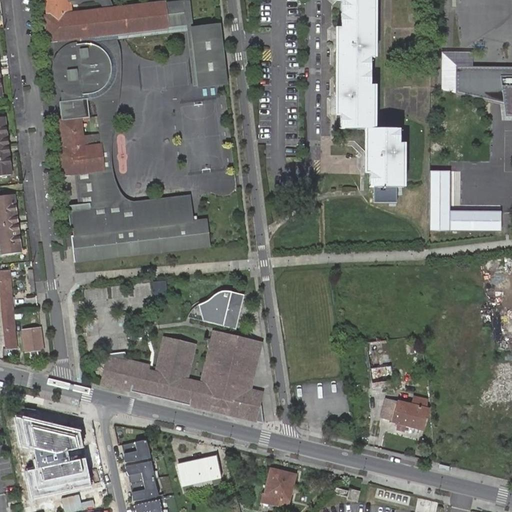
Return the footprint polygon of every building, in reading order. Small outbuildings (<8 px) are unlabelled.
[(46,0),(49,17),(46,18),(49,42),(55,42),(64,41),(65,51),(61,54),(60,55),(57,61),(56,63),(56,65),(55,68),(55,69),(55,73),(55,75),(56,79),(56,80),(57,81),(59,84),(60,86),(62,87),(63,89),(65,90),(66,91),(71,93),(71,101),(65,102),(61,102),(63,121),(62,122),(65,151),(62,152),(65,176),(78,174),(86,174),(110,171),(107,147),(101,147),(88,149),(87,138),(83,139),(81,119),(89,119),(87,100),(86,95),(87,95),(93,94),(101,89),(107,80),(110,71),(110,70),(110,66),(108,60),(105,55),(99,49),(99,48),(90,44),(84,43),(82,44),(79,44),(74,45),(70,47),(69,40),(187,27),(184,1),(165,4),(113,10),(72,14),(70,4),(67,5),(66,0),(46,0)] [(66,0),(67,5),(70,4),(72,14),(113,10),(112,6),(110,0),(66,0)] [(185,0),(189,26),(190,31),(197,87),(203,86),(198,43),(196,31),(191,0),(185,0)] [(345,0),(345,29),(341,29),(338,29),(337,114),(340,114),(345,114),(345,128),(367,129),(367,173),(371,173),(375,173),(375,187),(404,188),(404,144),(401,143),(398,144),(397,129),(375,129),(375,86),(372,85),(367,86),(367,57),(372,57),(375,57),(375,0),(345,0)] [(117,41),(190,31),(189,26),(187,27),(69,40),(70,47),(74,45),(79,44),(82,44),(84,43),(90,44),(99,48),(99,49),(105,55),(108,60),(110,66),(110,70),(110,71),(107,80),(101,89),(93,94),(87,95),(86,95),(87,100),(95,99),(101,147),(107,147),(110,171),(86,174),(78,174),(79,190),(81,205),(96,203),(97,217),(115,215),(117,232),(142,229),(138,202),(130,203),(122,195),(113,171),(112,162),(112,149),(116,120),(120,106),(122,83),(121,62),(120,50),(117,41)] [(220,28),(196,31),(198,43),(222,40),(220,28)] [(222,40),(198,43),(203,86),(227,83),(222,40)] [(64,41),(55,42),(55,46),(56,52),(65,51),(64,41)] [(504,104),(504,119),(511,118),(511,67),(455,68),(455,93),(504,104)] [(6,119),(0,119),(0,178),(13,177),(9,148),(7,125),(6,119)] [(15,195),(0,197),(0,221),(1,226),(4,254),(22,252),(19,224),(16,205),(15,195)] [(73,236),(76,262),(214,244),(211,220),(194,221),(191,196),(138,202),(142,229),(117,232),(115,215),(97,217),(96,203),(81,205),(69,206),(72,230),(71,230),(73,230),(74,230),(74,236),(73,236)] [(38,293),(35,270),(28,271),(31,293),(38,293)] [(2,297),(3,319),(14,318),(14,317),(12,296),(11,272),(0,273),(2,297)] [(166,281),(152,282),(154,294),(167,293),(166,281)] [(242,301),(244,302),(246,295),(230,291),(225,291),(221,292),(218,294),(209,302),(197,307),(193,311),(190,318),(238,329),(239,322),(237,322),(242,301)] [(38,317),(30,318),(31,326),(39,326),(38,317)] [(14,318),(3,319),(3,322),(7,349),(17,348),(15,331),(14,318)] [(41,330),(24,332),(27,352),(44,351),(41,330)] [(100,386),(263,422),(261,405),(259,405),(261,392),(252,391),(260,355),(259,345),(241,342),(239,345),(234,343),(234,340),(214,336),(213,340),(209,340),(209,343),(211,349),(202,385),(188,381),(196,347),(190,346),(165,340),(163,349),(157,373),(148,371),(149,367),(127,363),(126,353),(108,355),(105,366),(106,366),(100,386)] [(393,366),(370,368),(374,390),(385,388),(384,383),(395,382),(393,366)] [(416,406),(386,398),(381,419),(424,431),(429,409),(427,409),(429,401),(418,399),(416,406)] [(511,405),(479,403),(476,432),(511,434),(511,405)] [(80,430),(14,416),(19,445),(33,449),(37,470),(26,472),(32,499),(91,487),(86,458),(69,461),(67,452),(83,449),(80,430)] [(123,444),(126,462),(149,458),(146,439),(123,444)] [(216,458),(199,462),(201,467),(218,464),(216,458)] [(150,461),(127,466),(131,483),(154,478),(150,461)] [(178,466),(183,486),(221,478),(218,464),(201,467),(199,462),(178,466)] [(261,495),(259,503),(286,510),(294,476),(270,470),(264,495),(261,495)] [(154,478),(131,483),(134,501),(157,496),(154,478)] [(338,490),(333,495),(349,499),(349,501),(359,504),(362,494),(351,491),(351,493),(338,490)] [(160,511),(158,500),(135,505),(136,511),(160,511)]
